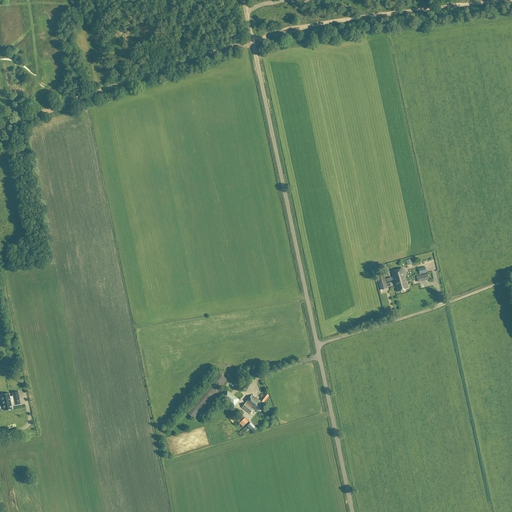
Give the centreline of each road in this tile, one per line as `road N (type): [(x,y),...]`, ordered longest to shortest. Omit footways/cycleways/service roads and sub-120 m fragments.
road 1 (track): [(511,0),(352,19),(252,41),(0,127)]
road 2 (unclassified): [(353,511),(242,0)]
road 3 (unknown): [(315,342),(511,273)]
